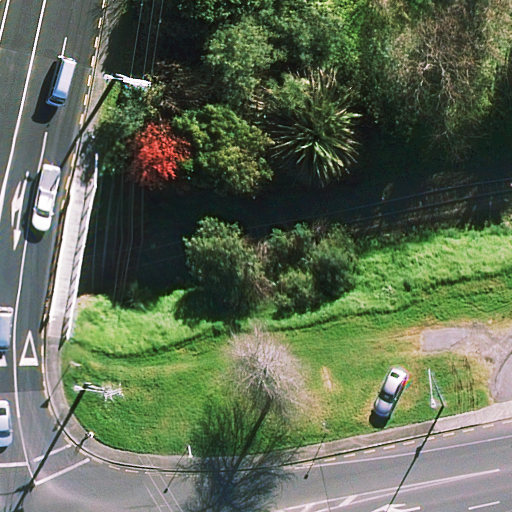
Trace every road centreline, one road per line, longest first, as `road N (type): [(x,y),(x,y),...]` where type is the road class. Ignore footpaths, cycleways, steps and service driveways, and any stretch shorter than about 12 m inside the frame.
road 1 (tertiary): [(56,0),(0,261)]
road 2 (secondary): [(222,511),(279,498),(432,501)]
